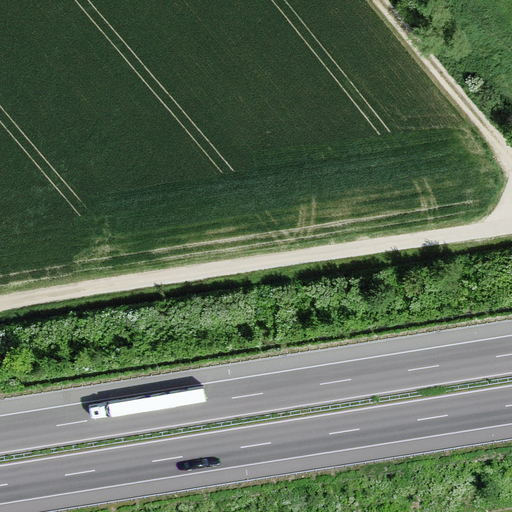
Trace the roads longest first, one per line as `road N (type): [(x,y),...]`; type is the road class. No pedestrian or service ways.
road 1 (motorway): [(0,485),(511,405)]
road 2 (motorway): [(511,354),(0,434)]
road 3 (track): [(0,304),(511,226)]
road 4 (track): [(379,0),(511,164)]
